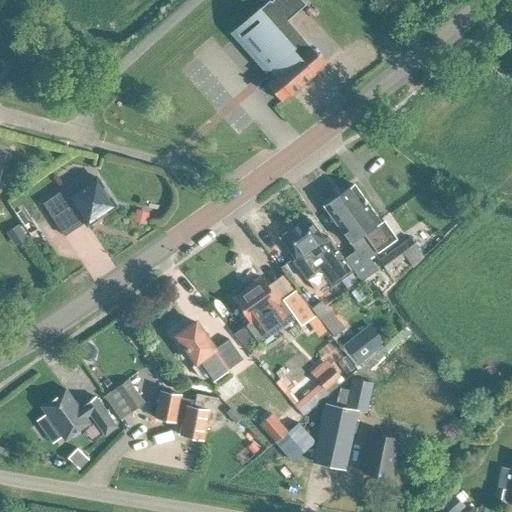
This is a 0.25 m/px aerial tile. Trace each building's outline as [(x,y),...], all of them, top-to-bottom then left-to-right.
[(269,0),(268,0),(234,30),(272,75),(272,77),(261,86),(277,104),(289,94),(314,73),(313,72),(324,63),(286,19),(305,3),(301,0),(271,0),(271,1),(269,0)] [(113,203),(95,177),(73,192),(69,185),(42,202),(64,235),(84,221),(86,224),(112,207),(113,203)] [(344,258),(353,271),(360,280),(371,273),(376,269),(368,257),(394,238),(381,219),(379,221),(353,184),(323,206),(355,250),(344,258)] [(30,234),(7,200),(0,205),(0,207),(13,227),(5,232),(14,245),(30,234)] [(148,211),(135,208),(132,221),(145,224),(148,211)] [(353,271),(344,258),(328,235),(323,239),(307,217),(279,237),(294,258),(291,260),(305,280),(317,272),(321,273),(331,287),(353,271)] [(410,266),(422,256),(409,237),(377,259),(385,270),(404,257),(410,266)] [(259,278),(258,277),(243,287),(245,289),(232,298),(249,321),(245,324),(259,343),(295,318),(300,325),(313,316),(294,289),(278,301),(261,277),(259,278)] [(357,301),(365,296),(357,286),(350,291),(357,301)] [(334,336),(344,327),(331,312),(321,320),(334,336)] [(195,321),(176,335),(195,362),(190,366),(199,377),(204,373),(211,382),(242,359),(228,338),(214,348),(195,321)] [(384,342),(369,323),(343,345),(358,363),(384,342)] [(324,390),(339,377),(331,366),(315,379),(324,390)] [(366,412),(372,383),(351,378),(349,390),(340,388),(336,405),(325,403),(312,461),(344,468),(357,410),(366,412)] [(119,419),(144,402),(128,379),(103,396),(119,419)] [(84,425),(75,411),(78,409),(78,408),(64,389),(41,405),(55,425),(65,438),(84,425)] [(194,400),(179,397),(180,395),(159,391),(154,417),(174,421),(175,419),(182,420),(180,434),(201,439),(204,422),(212,424),(217,397),(196,393),(194,400)] [(75,411),(84,425),(89,421),(86,416),(89,414),(103,434),(115,426),(101,404),(95,396),(83,405),(78,408),(78,409),(75,411)] [(286,430),(271,414),(270,413),(258,423),(274,441),(279,436),(286,430)] [(496,435),(503,426),(497,420),(489,429),(496,435)] [(274,441),(291,462),(314,442),(297,422),(287,432),(286,430),(279,436),(274,441)] [(388,477),(397,438),(370,433),(362,472),(388,477)] [(511,468),(500,466),(496,486),(510,489),(508,502),(511,502),(511,468)]
